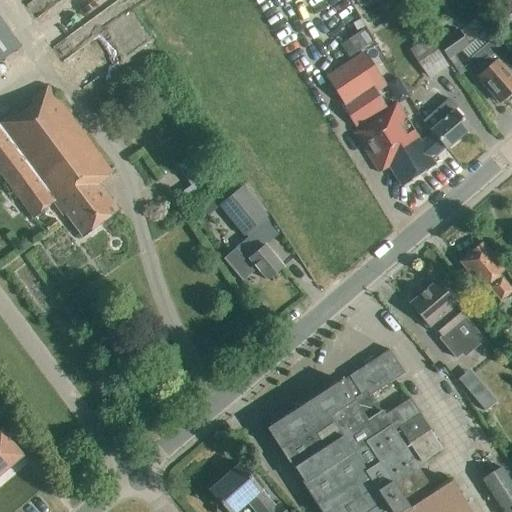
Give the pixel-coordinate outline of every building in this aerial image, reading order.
[(58,0),(22,0),(18,3),(27,19),(58,0)] [(499,31),(511,20),(511,6),(492,22),(499,31)] [(0,61),(19,48),(0,21),(0,61)] [(113,59),(97,29),(76,39),(72,30),(52,41),(73,80),(113,59)] [(448,59),(468,45),(457,30),(437,44),(448,59)] [(448,67),(428,37),(409,50),(429,80),(448,67)] [(511,91),(511,76),(508,72),(511,69),(511,62),(505,53),(493,42),(471,61),(481,73),(477,77),(479,79),(478,81),(483,87),(486,87),(499,103),(511,91)] [(363,52),(352,59),(325,78),(342,102),(339,104),(357,130),(354,133),(378,173),(389,166),(401,185),(433,165),(430,160),(445,147),(432,133),(420,143),(396,104),(387,110),(376,94),(386,86),(363,52)] [(396,78),(386,84),(399,104),(409,98),(396,78)] [(82,236),(118,210),(99,184),(113,174),(48,86),(0,121),(0,174),(32,217),(53,202),(62,215),(65,214),(82,236)] [(457,108),(450,99),(449,98),(422,121),(432,133),(445,147),(446,149),(469,129),(454,111),(457,108)] [(113,136),(113,148),(136,148),(137,137),(113,136)] [(167,167),(182,187),(205,169),(190,149),(167,167)] [(136,150),(128,155),(142,179),(150,174),(136,150)] [(218,206),(244,236),(266,217),(241,187),(218,206)] [(53,218),(43,225),(49,232),(59,225),(53,218)] [(265,240),(280,260),(290,252),(276,232),(265,240)] [(263,247),(252,234),(222,259),(242,282),(257,269),(267,280),(282,267),(265,245),(263,247)] [(504,270),(482,243),(459,262),(482,289),(487,285),(500,301),(511,291),(511,289),(499,274),(504,270)] [(481,338),(465,318),(455,306),(456,306),(436,282),(409,304),(429,327),(432,326),(442,338),(458,357),(481,338)] [(341,381),(266,429),(279,448),(320,511),(467,511),(446,479),(430,489),(392,430),(397,427),(420,462),(440,449),(418,414),(409,399),(383,415),(380,411),(369,395),(404,373),(389,350),(348,376),(349,377),(341,381)] [(464,402),(485,388),(469,364),(448,378),(464,402)] [(0,411),(17,413),(19,394),(3,393),(4,380),(0,379),(0,411)] [(487,392),(476,401),(485,411),(496,402),(487,392)] [(0,471),(19,456),(0,433),(0,471)] [(227,475),(209,491),(219,502),(216,507),(216,511),(215,511),(235,511),(251,499),(261,511),(286,511),(279,503),(274,506),(260,490),(261,490),(239,464),(234,469),(232,466),(225,472),(227,475)]
